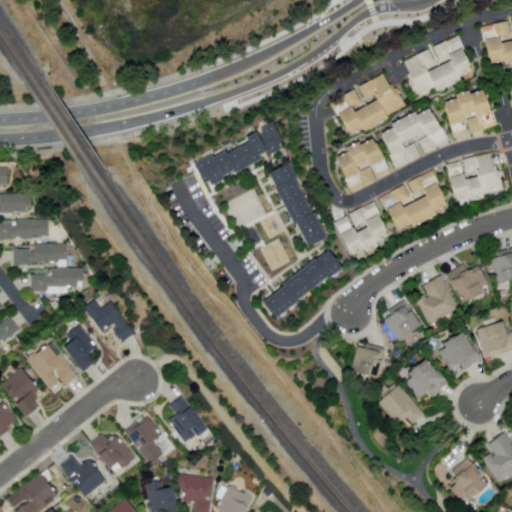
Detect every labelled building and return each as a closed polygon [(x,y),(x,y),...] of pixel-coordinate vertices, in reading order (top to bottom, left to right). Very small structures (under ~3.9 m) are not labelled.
[(487,65),(502,62),(503,67),(511,65),(511,42),(499,45),(498,39),(511,37),(508,23),(480,28),(487,65)] [(418,99),(433,91),(434,94),(459,82),(457,79),(469,73),(459,52),(463,50),(457,37),(432,49),(438,62),(446,58),(449,63),(425,74),(423,69),(434,64),(428,51),(401,64),(418,99)] [(349,137),(361,130),(364,134),(387,121),(386,118),(405,107),(392,85),(389,87),(382,75),(357,89),(365,102),(373,97),(375,102),(353,114),(350,110),(361,104),(354,91),(330,105),(349,137)] [(454,140),(442,105),(455,101),(453,97),(467,92),(468,96),(481,92),(489,115),(493,114),(497,127),(471,135),(466,122),(474,119),(473,114),(462,117),(468,135),(454,140)] [(397,170),(421,157),(414,145),(403,151),(400,145),(422,134),(425,139),(418,143),(425,156),(450,142),(443,129),(439,131),(427,111),(415,118),(412,114),(389,127),(390,130),(378,136),(397,170)] [(193,165),(211,155),(212,159),(223,153),(225,157),(248,144),(245,139),(254,135),(256,138),(262,135),(259,130),(272,123),(283,144),(278,147),(281,151),(268,158),(266,154),(257,159),(259,162),(233,176),(232,173),(223,178),(225,182),(207,192),(193,165)] [(351,194),(392,173),(383,157),(381,158),(372,141),(359,147),(357,143),(344,150),(346,154),(333,160),(351,194)] [(504,191),(497,167),(492,168),(489,155),(463,162),(467,175),(475,173),(476,178),(466,181),(460,163),(446,167),(456,203),(469,199),(470,203),(483,199),(482,196),(504,191)] [(267,175),(287,164),(296,180),(294,181),(311,214),(313,213),(327,238),(307,249),(294,225),(293,226),(273,189),(274,188),(267,175)] [(0,169),(10,169),(11,185),(0,185),(0,169)] [(398,232),(410,226),(412,230),(437,217),(435,213),(447,207),(435,185),(439,183),(433,172),(408,185),(415,197),(422,193),(425,198),(402,210),(400,205),(411,199),(404,187),(380,200),(398,232)] [(265,219),(253,189),(221,202),(238,244),(255,237),(250,225),(265,219)] [(3,195),(35,195),(35,208),(29,208),(29,214),(0,214),(0,204),(3,204),(3,195)] [(351,258),(363,251),(365,255),(378,248),(376,245),(388,238),(377,218),(381,215),(375,203),(349,216),(356,229),(364,225),(366,229),(355,235),(349,223),(350,223),(347,218),(334,225),(351,258)] [(19,221),(51,221),(51,237),(37,237),(37,240),(22,240),(22,238),(16,238),(16,241),(0,241),(0,224),(16,224),(16,227),(19,227),(19,221)] [(255,230),(261,242),(249,248),(243,236),(255,230)] [(37,246),(69,245),(69,269),(60,269),(60,264),(52,264),(52,265),(40,265),(40,263),(33,263),(33,265),(17,265),(17,249),(21,249),(21,250),(33,250),(33,252),(37,252),(37,246)] [(499,285),(511,281),(511,251),(498,255),(499,258),(492,260),(499,285)] [(261,305),(283,288),(281,286),(315,260),(316,261),(328,252),(343,270),(329,281),(327,279),(296,303),(297,304),(274,321),(261,305)] [(480,268),(489,286),(482,290),(484,294),(463,304),(457,292),(455,293),(447,277),(466,268),(469,273),(480,268)] [(53,270),(85,270),(85,288),(70,288),(70,294),(50,295),(50,293),(34,293),(33,276),(50,276),(50,279),(53,279),(53,270)] [(425,288),(444,279),(461,311),(430,327),(417,302),(426,297),(428,301),(431,299),(425,288)] [(94,317),(114,302),(139,334),(126,344),(117,331),(120,328),(118,324),(106,333),(94,317)] [(390,316),(406,305),(423,330),(400,345),(387,324),(393,320),(390,316)] [(0,329),(0,327),(12,317),(23,331),(9,342),(7,339),(1,344),(2,345),(0,346),(0,330),(1,330),(0,329)] [(503,324),(507,337),(511,335),(511,353),(488,362),(478,333),(503,324)] [(84,326),(102,350),(94,357),(99,363),(86,373),(68,349),(76,343),(70,336),(84,326)] [(474,352),(476,351),(482,363),(473,368),(473,369),(464,374),(461,367),(450,372),(437,348),(464,333),(474,352)] [(379,378),(352,371),(359,347),(366,349),(368,343),(388,349),(379,378)] [(61,357),(63,355),(82,378),(71,387),(60,374),(62,372),(61,370),(55,375),(62,384),(54,390),(32,362),(52,346),(61,357)] [(427,362),(441,378),(443,376),(451,387),(442,394),(443,396),(436,401),(431,395),(421,403),(407,386),(413,381),(410,376),(427,362)] [(43,390),(38,394),(41,398),(37,401),(43,408),(30,418),(5,387),(26,370),(43,390)] [(400,388),(426,418),(414,428),(408,422),(404,426),(400,422),(396,425),(379,406),(400,388)] [(171,408),(185,398),(218,440),(208,448),(199,437),(188,446),(169,421),(177,415),(171,408)] [(0,408),(6,403),(21,421),(12,428),(13,430),(1,441),(0,439),(0,408)] [(151,418),(166,436),(157,443),(160,448),(161,447),(167,455),(154,466),(142,450),(146,447),(142,443),(139,446),(128,433),(140,424),(142,426),(151,418)] [(119,435),(139,459),(127,469),(122,464),(114,471),(93,445),(106,435),(111,442),(119,435)] [(490,448),(507,437),(511,444),(511,477),(500,486),(484,463),(492,457),(494,460),(497,458),(490,448)] [(92,460),(109,482),(88,498),(63,467),(75,457),(84,469),(88,467),(86,465),(92,460)] [(469,463),(478,474),(477,475),(488,488),(470,503),(468,501),(462,506),(451,493),(456,489),(453,485),(457,481),(453,477),(469,463)] [(43,475),(60,495),(55,499),(56,502),(43,511),(20,511),(32,503),(34,506),(38,502),(33,496),(18,509),(11,501),(43,475)] [(182,475),(216,480),(213,499),(210,498),(209,503),(213,504),(212,511),(195,511),(197,505),(185,503),(186,490),(180,490),(182,475)] [(153,511),(148,486),(164,483),(166,491),(177,489),(181,505),(179,506),(180,511),(153,511)] [(255,501),(251,509),(253,510),(251,511),(219,511),(218,511),(232,488),(255,501)] [(115,511),(129,501),(137,511),(115,511)]
